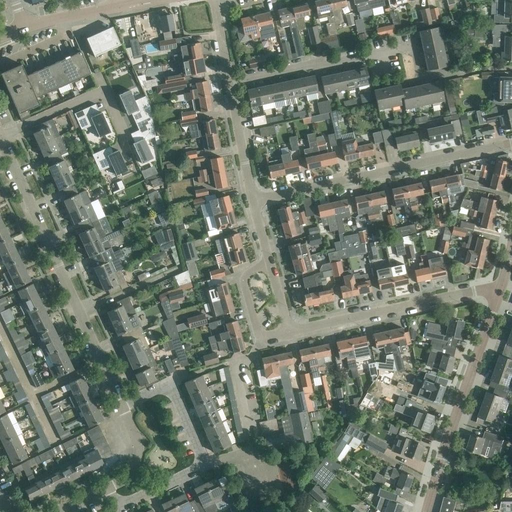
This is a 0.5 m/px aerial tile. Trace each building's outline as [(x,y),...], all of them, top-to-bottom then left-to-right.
[(337,34),(336,30),(328,0),(320,0),(314,2),(316,13),(324,11),(325,17),(327,17),(328,23),(325,24),(328,36),(329,36),(337,34)] [(346,6),(344,0),(328,0),(336,30),(342,28),(340,23),(343,22),(341,14),(342,13),(340,7),(346,6)] [(367,0),(352,0),(354,4),(356,3),(358,12),(370,9),(367,0)] [(385,6),(384,2),(383,0),(367,0),(370,9),(385,6)] [(446,0),(448,5),(449,11),(456,9),(453,0),(446,0)] [(493,22),(501,23),(511,23),(511,17),(511,2),(497,2),(496,15),(494,15),(493,22)] [(309,15),(306,4),(292,7),(297,31),(305,29),(302,16),(309,15)] [(297,31),(292,7),(277,10),(279,21),(280,21),(281,25),(282,27),(289,26),(296,58),(303,56),(297,31)] [(432,25),(428,8),(420,10),(424,27),(432,25)] [(437,8),(430,9),(432,20),(439,19),(437,8)] [(268,38),(265,25),(272,23),(269,12),(255,16),(259,36),(260,40),(268,38)] [(351,13),(345,15),(348,26),(354,25),(351,13)] [(154,26),(155,33),(174,29),(171,15),(141,21),(143,28),(154,26)] [(251,38),(259,36),(255,16),(240,19),(242,26),(236,28),(239,42),(252,39),(251,38)] [(504,47),(504,53),(504,61),(511,61),(511,36),(505,36),(505,25),(499,25),(491,26),(491,36),(495,36),(494,47),(504,47)] [(320,43),(316,26),(307,28),(311,45),(320,43)] [(120,45),(112,27),(86,38),(94,56),(120,45)] [(414,32),(416,38),(420,37),(422,45),(441,41),(438,27),(414,32)] [(484,27),(473,29),(474,34),(473,40),(483,40),(484,27)] [(383,29),(376,30),(378,38),(385,36),(383,29)] [(354,44),(353,43),(352,37),(342,40),(343,45),(344,46),(354,44)] [(137,39),(129,41),(132,59),(140,57),(137,39)] [(160,51),(176,48),(174,39),(158,42),(160,51)] [(289,41),(280,43),(284,60),(293,58),(289,41)] [(419,53),(420,58),(444,53),(441,41),(422,45),(423,52),(419,53)] [(191,59),(202,57),(199,42),(188,45),(180,46),(181,54),(173,55),(175,62),(178,62),(191,59)] [(276,62),(284,60),(280,43),(272,45),(276,62)] [(91,74),(84,60),(81,51),(75,54),(70,44),(65,47),(69,56),(79,79),(90,74),(91,74)] [(59,49),(57,50),(54,51),(58,61),(68,83),(79,79),(69,56),(64,59),(59,49)] [(420,58),(421,64),(426,63),(427,71),(447,66),(444,53),(420,58)] [(57,88),(68,83),(58,61),(53,64),(49,54),(43,56),(48,66),(57,88)] [(262,56),(249,60),(251,66),(264,63),(262,56)] [(135,71),(153,67),(151,57),(144,58),(145,62),(133,66),(135,71)] [(194,74),(205,72),(202,57),(191,59),(178,62),(180,70),(184,70),(185,75),(194,73),(194,74)] [(47,93),(57,88),(48,66),(42,69),(38,59),(32,61),(37,71),(47,93)] [(36,98),(47,93),(37,71),(31,73),(27,63),(22,66),(36,98)] [(0,74),(21,121),(31,117),(27,110),(39,105),(36,98),(22,66),(21,64),(0,74)] [(353,67),(358,87),(369,84),(365,65),(353,67)] [(343,72),(347,89),(358,87),(353,67),(342,70),(343,72)] [(336,71),(331,72),(335,92),(347,89),(343,72),(337,74),(336,71)] [(324,94),(335,92),(331,72),(326,73),(327,76),(320,77),(324,94)] [(166,84),(169,83),(184,81),(182,74),(164,77),(166,84)] [(307,101),(317,99),(316,93),(317,92),(314,76),(308,77),(307,74),(302,75),(306,95),(307,101)] [(306,95),(302,75),(297,76),(297,79),(291,81),(295,97),(306,95)] [(462,83),(461,78),(461,77),(443,82),(451,116),(456,115),(450,86),(462,83)] [(501,106),(503,105),(504,102),(511,102),(511,77),(499,77),(499,93),(493,93),(493,101),(488,101),(488,108),(501,106)] [(285,104),(296,101),(295,97),(291,81),(285,82),(285,79),(280,80),(285,104)] [(184,80),(184,81),(169,83),(170,91),(186,88),(184,80)] [(269,85),(273,102),(274,106),(285,104),(280,80),(275,81),(275,84),(269,85)] [(426,81),(431,104),(444,101),(440,81),(431,83),(431,80),(426,81)] [(185,100),(192,99),(209,95),(206,81),(195,83),(197,89),(190,90),(191,92),(184,93),(185,100)] [(414,87),(418,106),(431,104),(426,81),(421,82),(422,85),(414,87)] [(257,85),(262,104),(273,102),(269,85),(263,87),(262,84),(257,85)] [(374,90),(378,110),(391,107),(387,84),(381,86),(382,89),(374,90)] [(400,87),(400,85),(392,87),(391,84),(387,84),(391,107),(403,104),(405,109),(401,87),(400,87)] [(247,90),(250,107),(262,104),(257,85),(252,86),(253,89),(247,90)] [(401,87),(405,109),(418,106),(414,87),(405,89),(405,86),(401,87)] [(136,123),(151,116),(149,106),(145,96),(135,101),(130,90),(118,95),(127,115),(131,113),(136,123)] [(209,95),(192,99),(194,110),(181,113),(183,120),(196,118),(195,112),(201,111),(201,112),(212,110),(209,95)] [(325,113),(328,112),(331,112),(328,100),(322,101),(325,113)] [(325,113),(322,101),(317,103),(319,114),(321,114),(325,113)] [(74,114),(81,130),(93,125),(99,137),(110,132),(101,112),(99,113),(98,110),(94,112),(91,106),(74,114)] [(501,106),(488,108),(484,109),(487,123),(499,120),(500,126),(503,125),(504,130),(511,128),(511,108),(502,111),(501,106)] [(71,110),(66,112),(74,129),(78,127),(71,110)] [(340,111),(330,113),(331,119),(334,133),(336,141),(342,140),(337,120),(342,119),(340,111)] [(253,126),(266,124),(264,115),(251,118),(253,126)] [(134,143),(133,144),(141,163),(153,158),(145,141),(154,137),(152,124),(151,116),(136,123),(139,130),(130,134),(134,143)] [(201,136),(201,137),(217,134),(214,119),(197,122),(196,118),(183,120),(180,121),(181,125),(197,122),(199,137),(201,136)] [(52,119),(34,127),(36,132),(33,133),(38,145),(59,135),(52,119)] [(418,123),(418,124),(422,142),(437,139),(438,141),(454,138),(453,135),(461,134),(458,120),(450,122),(451,125),(427,130),(425,121),(421,122),(418,123)] [(273,125),(259,128),(261,137),(275,134),(275,132),(273,125)] [(480,129),(482,135),(494,132),(493,126),(480,129)] [(384,142),(384,146),(392,144),(389,130),(381,132),(384,142)] [(402,134),(403,137),(395,138),(397,149),(399,149),(399,151),(405,150),(404,148),(418,145),(415,131),(402,134)] [(373,133),(375,144),(384,142),(381,132),(373,133)] [(305,158),(307,169),(321,166),(318,149),(314,133),(306,135),(309,148),(303,150),(305,158)] [(219,148),(217,134),(201,137),(204,151),(219,148)] [(67,152),(59,135),(38,145),(44,157),(47,155),(49,160),(61,155),(67,152)] [(296,136),(295,136),(289,138),(292,151),(299,150),(296,136)] [(315,137),(318,149),(321,166),(336,163),(334,152),(327,153),(324,141),(323,141),(322,136),(315,137)] [(356,146),(354,139),(341,142),(342,150),(344,161),(359,158),(356,146)] [(371,143),(356,146),(359,158),(374,155),(371,143)] [(110,147),(92,154),(99,171),(112,166),(116,175),(127,170),(118,150),(112,153),(112,151),(109,151),(108,148),(110,147)] [(279,151),(281,159),(284,174),(299,171),(297,160),(290,162),(289,155),(287,156),(285,149),(279,151)] [(185,153),(186,159),(197,157),(195,151),(185,153)] [(68,172),(61,155),(49,160),(52,165),(48,167),(54,179),(68,172)] [(221,157),(210,159),(213,174),(224,172),(221,157)] [(270,178),(284,174),(281,159),(267,163),(270,178)] [(482,165),(480,159),(460,164),(460,168),(461,168),(476,171),(480,171),(503,177),(507,162),(496,159),(494,166),(488,165),(488,166),(482,165)] [(147,169),(141,172),(144,179),(151,176),(147,169)] [(485,180),(491,181),(489,188),(500,191),(503,177),(480,171),(476,171),(475,176),(485,178),(485,180)] [(62,189),(64,194),(76,189),(68,172),(54,179),(59,190),(62,189)] [(213,174),(207,175),(200,177),(197,177),(198,183),(208,181),(208,183),(214,182),(215,189),(227,187),(224,172),(213,174)] [(443,178),(448,202),(449,204),(455,203),(453,194),(461,192),(460,187),(465,186),(463,179),(462,174),(449,176),(449,174),(444,175),(444,178),(443,178)] [(448,202),(443,178),(428,181),(432,198),(441,196),(442,203),(448,202)] [(158,185),(156,179),(150,182),(152,187),(158,185)] [(477,182),(463,179),(465,186),(476,189),(477,182)] [(113,192),(113,194),(125,189),(121,180),(116,182),(119,189),(113,192)] [(420,183),(406,186),(411,210),(417,208),(415,202),(417,201),(416,195),(423,194),(420,183)] [(411,210),(406,186),(391,189),(394,200),(392,200),(394,207),(404,205),(407,217),(413,216),(411,210)] [(206,188),(195,191),(196,197),(208,194),(206,188)] [(69,212),(83,206),(76,189),(64,194),(67,199),(63,200),(69,212)] [(380,217),(378,210),(380,210),(379,206),(386,205),(385,202),(386,202),(383,191),(369,194),(374,218),(380,217)] [(158,193),(148,197),(151,205),(162,200),(158,193)] [(374,218),(369,194),(354,198),(356,209),(363,207),(365,214),(366,213),(368,220),(374,218)] [(213,215),(232,210),(227,195),(208,201),(212,216),(213,216),(213,215)] [(470,208),(470,210),(477,212),(477,211),(483,212),(482,213),(494,216),(498,201),(480,196),(478,205),(462,201),(460,206),(470,208)] [(204,197),(193,200),(194,206),(206,204),(204,197)] [(309,197),(302,199),(304,207),(303,207),(304,211),(297,213),(296,211),(290,213),(288,207),(289,207),(289,206),(277,209),(281,224),(305,217),(313,215),(309,197)] [(334,214),(336,222),(338,230),(340,241),(342,249),(346,248),(360,245),(358,234),(343,237),(342,233),(345,233),(341,219),(350,217),(346,199),(331,203),(334,214)] [(338,230),(336,222),(334,214),(331,203),(317,206),(319,217),(326,215),(330,232),(338,230)] [(122,215),(131,211),(128,205),(120,209),(122,215)] [(91,222),(83,206),(69,212),(74,224),(77,223),(79,227),(91,222)] [(213,215),(213,216),(217,230),(236,224),(232,210),(213,215)] [(390,227),(395,225),(396,225),(392,211),(386,213),(390,227)] [(164,212),(157,215),(162,226),(169,223),(168,221),(164,212)] [(440,213),(432,215),(435,227),(443,225),(440,213)] [(479,227),(481,228),(491,230),(494,216),(482,213),(479,227)] [(306,223),(305,217),(281,224),(285,238),(296,235),(294,227),(306,223)] [(460,220),(458,228),(465,230),(472,231),(474,224),(460,220)] [(78,234),(84,246),(98,239),(91,222),(79,227),(82,233),(78,234)] [(465,230),(458,228),(452,226),(451,233),(463,236),(465,230)] [(5,227),(0,229),(0,242),(10,238),(5,227)] [(309,235),(314,234),(318,233),(317,227),(308,229),(309,235)] [(173,240),(170,229),(162,231),(165,242),(173,240)] [(365,230),(358,232),(361,244),(368,242),(365,230)] [(238,233),(221,238),(225,252),(242,247),(238,233)] [(309,236),(308,236),(310,247),(321,244),(318,233),(314,234),(309,235),(309,236)] [(110,234),(98,239),(84,246),(89,258),(92,256),(94,261),(112,253),(107,241),(112,238),(110,234)] [(443,234),(439,252),(446,253),(450,235),(443,234)] [(461,249),(485,255),(488,240),(469,235),(467,244),(462,243),(461,249)] [(10,238),(0,242),(0,254),(0,256),(15,249),(10,238)] [(165,242),(158,245),(161,252),(163,251),(167,249),(174,245),(173,240),(165,242)] [(191,253),(195,252),(192,241),(181,244),(185,261),(193,259),(191,253)] [(339,241),(333,243),(335,248),(335,250),(338,250),(342,249),(340,241),(339,241)] [(308,256),(309,255),(305,242),(299,243),(288,246),(292,260),(308,256)] [(376,254),(373,242),(365,244),(368,256),(376,254)] [(403,242),(395,244),(397,256),(406,254),(403,242)] [(169,269),(178,265),(179,264),(174,245),(167,249),(163,251),(161,252),(149,257),(151,261),(153,262),(164,258),(169,269)] [(360,245),(346,248),(348,257),(359,255),(359,256),(363,255),(363,254),(367,253),(365,245),(360,246),(360,245)] [(412,245),(405,246),(407,259),(414,257),(412,245)] [(242,247),(225,252),(229,266),(246,262),(242,247)] [(15,249),(0,256),(6,266),(20,259),(15,249)] [(481,269),(485,255),(461,249),(460,255),(466,256),(464,265),(470,266),(481,269)] [(338,250),(328,252),(333,275),(341,273),(339,262),(340,261),(338,250)] [(93,267),(99,279),(107,275),(113,273),(108,262),(118,257),(115,252),(112,253),(94,261),(97,266),(93,267)] [(309,255),(308,256),(310,262),(311,262),(317,260),(315,254),(309,255)] [(419,263),(420,269),(414,270),(416,282),(431,278),(427,260),(426,254),(420,256),(421,262),(419,263)] [(313,270),(311,262),(310,262),(308,256),(292,260),(296,275),(313,270)] [(441,257),(427,260),(431,278),(446,275),(443,264),(442,264),(441,257)] [(5,280),(25,270),(20,259),(6,266),(8,271),(2,274),(5,280)] [(394,262),(388,263),(389,266),(393,287),(408,283),(406,272),(399,274),(398,268),(396,268),(394,262)] [(329,263),(322,265),(324,272),(331,269),(330,263),(329,263)] [(379,290),(393,287),(389,266),(374,269),(379,290)] [(222,268),(213,271),(198,275),(200,282),(224,276),(222,268)] [(9,291),(31,281),(25,270),(5,280),(8,285),(6,286),(9,291)] [(128,286),(120,270),(113,273),(107,275),(99,279),(104,291),(107,290),(110,295),(128,286)] [(181,277),(175,280),(178,285),(178,286),(190,282),(190,280),(187,270),(179,273),(180,274),(181,277)] [(357,270),(351,271),(357,295),(371,292),(369,280),(361,282),(360,276),(359,276),(357,270)] [(343,276),(345,286),(339,287),(342,298),(357,295),(351,271),(343,273),(343,276)] [(332,300),(334,300),(332,289),(323,291),(320,278),(323,278),(322,272),(313,275),(319,303),(326,301),(326,304),(333,303),(332,300)] [(137,276),(139,281),(147,278),(144,273),(137,276)] [(302,295),(305,306),(319,303),(313,275),(302,278),(304,288),(307,288),(308,294),(302,295)] [(211,302),(230,297),(225,282),(208,287),(210,294),(206,296),(208,302),(206,303),(206,304),(211,302)] [(17,291),(22,302),(37,294),(32,284),(17,291)] [(167,294),(169,299),(170,303),(182,300),(181,297),(183,297),(181,290),(167,294)] [(160,295),(158,297),(160,301),(162,302),(168,299),(169,299),(167,294),(167,292),(160,295)] [(42,305),(37,294),(22,302),(27,312),(42,305)] [(128,297),(108,306),(110,311),(107,312),(112,324),(136,313),(128,297)] [(234,311),(230,297),(211,302),(213,310),(210,311),(212,317),(223,314),(234,311)] [(168,299),(162,302),(164,307),(170,304),(170,303),(169,299),(168,299)] [(47,316),(42,305),(27,312),(33,323),(47,316)] [(7,314),(5,310),(0,312),(0,313),(5,323),(14,319),(11,312),(7,314)] [(136,313),(112,324),(118,336),(121,334),(123,339),(143,330),(136,313)] [(189,328),(207,323),(204,314),(187,319),(189,328)] [(33,323),(38,334),(53,327),(47,316),(33,323)] [(167,319),(162,322),(165,329),(175,324),(173,317),(167,319)] [(431,339),(430,344),(446,347),(448,336),(460,339),(463,322),(449,318),(447,327),(428,323),(425,338),(431,339)] [(17,325),(14,319),(5,323),(10,334),(16,331),(14,328),(17,327),(16,326),(17,325)] [(212,343),(230,338),(240,335),(236,320),(226,323),(226,324),(223,324),(225,332),(215,335),(216,337),(211,338),(212,343)] [(183,330),(189,328),(187,322),(181,324),(183,330)] [(58,337),(53,327),(38,334),(43,345),(58,337)] [(402,328),(387,331),(392,352),(394,361),(400,360),(397,347),(411,344),(408,331),(403,333),(402,328)] [(125,353),(127,357),(134,354),(148,348),(143,336),(145,335),(143,330),(123,339),(125,344),(122,346),(125,353)] [(392,352),(387,331),(378,333),(378,330),(374,331),(374,334),(373,334),(376,349),(383,347),(384,353),(392,352)] [(10,334),(15,345),(25,340),(21,333),(17,335),(16,331),(10,334)] [(244,349),(240,335),(230,338),(212,343),(209,344),(211,350),(218,348),(219,351),(226,349),(227,351),(229,352),(231,352),(233,352),(234,352),(244,349)] [(351,339),(350,339),(354,359),(369,355),(367,347),(365,336),(357,337),(357,335),(351,336),(351,339)] [(175,352),(183,350),(179,336),(171,338),(175,352)] [(58,337),(43,345),(48,355),(63,348),(58,337)] [(336,344),(332,345),(334,352),(335,358),(339,357),(339,359),(346,358),(349,370),(351,369),(351,370),(352,378),(356,377),(358,377),(357,369),(355,363),(354,359),(350,339),(336,342),(336,344)] [(28,348),(25,340),(15,345),(20,356),(26,353),(24,350),(28,348)] [(313,347),(318,371),(324,370),(323,363),(325,363),(323,356),(330,355),(328,344),(313,347)] [(434,354),(430,368),(449,374),(454,358),(440,354),(442,348),(431,345),(429,353),(434,354)] [(313,347),(298,350),(301,361),(308,360),(310,370),(311,370),(312,378),(320,377),(318,371),(313,347)] [(48,355),(53,366),(68,359),(63,348),(48,355)] [(138,373),(149,367),(147,362),(153,359),(148,348),(134,354),(127,357),(133,369),(136,368),(138,373)] [(291,352),(276,355),(278,366),(280,377),(281,379),(289,377),(286,364),(293,363),(291,352)] [(26,353),(20,356),(26,366),(31,364),(35,362),(31,354),(27,356),(26,353)] [(218,361),(215,353),(202,357),(205,365),(218,361)] [(511,353),(509,359),(500,355),(496,368),(511,373),(511,353)] [(261,358),(264,369),(255,371),(259,387),(267,386),(266,380),(280,377),(278,366),(276,355),(261,358)] [(381,356),(373,358),(377,373),(376,367),(383,366),(381,356)] [(13,368),(8,358),(2,361),(6,370),(3,371),(4,372),(13,368)] [(368,364),(357,366),(359,374),(369,371),(370,374),(375,373),(377,373),(373,358),(367,359),(368,364)] [(53,366),(59,377),(73,370),(68,359),(53,366)] [(175,371),(170,360),(169,359),(164,361),(169,373),(175,371)] [(26,366),(31,377),(36,375),(31,364),(26,366)] [(138,373),(135,374),(140,386),(145,384),(146,387),(158,381),(157,377),(154,378),(149,367),(138,373)] [(13,368),(4,372),(9,383),(12,382),(18,379),(13,368)] [(383,368),(382,381),(415,386),(417,374),(383,368)] [(498,382),(495,388),(509,393),(511,394),(511,386),(509,385),(511,376),(511,373),(496,368),(492,380),(498,382)] [(299,375),(303,391),(303,392),(312,390),(308,373),(299,375)] [(41,385),(36,375),(31,377),(36,388),(41,385)] [(189,393),(206,387),(201,375),(184,383),(189,393)] [(324,375),(319,376),(323,392),(327,391),(324,375)] [(439,403),(444,387),(442,386),(445,378),(428,375),(426,381),(424,380),(421,388),(423,389),(420,397),(431,401),(431,400),(439,403)] [(87,387),(82,376),(68,383),(73,394),(87,387)] [(289,377),(281,379),(283,391),(288,415),(307,410),(305,403),(303,394),(302,391),(293,393),(289,377)] [(17,392),(23,390),(18,379),(12,382),(17,392)] [(375,408),(386,392),(373,384),(362,400),(375,408)] [(194,405),(215,397),(210,385),(206,387),(189,393),(194,405)] [(73,394),(78,405),(93,398),(87,387),(73,394)] [(509,393),(495,388),(493,394),(487,392),(483,404),(500,410),(504,399),(506,400),(509,393)] [(17,392),(14,394),(19,404),(28,400),(23,390),(17,392)] [(52,397),(50,392),(40,397),(45,407),(50,405),(47,399),(52,397)] [(303,394),(305,403),(312,401),(310,392),(303,394)] [(199,417),(216,410),(220,408),(215,397),(194,405),(199,417)] [(78,405),(83,416),(98,409),(93,398),(78,405)] [(423,406),(416,404),(407,401),(405,406),(403,405),(402,406),(396,403),(396,404),(393,409),(414,417),(410,425),(428,432),(428,431),(430,432),(433,425),(431,425),(434,416),(421,411),(423,406)] [(24,406),(29,416),(34,414),(29,403),(24,406)] [(496,422),(500,410),(483,404),(478,416),(484,419),(482,425),(496,430),(498,423),(496,422)] [(45,407),(51,418),(60,414),(56,406),(52,408),(50,405),(45,407)] [(98,409),(83,416),(89,427),(103,420),(98,409)] [(356,409),(346,411),(348,418),(352,417),(356,409)] [(199,417),(204,428),(221,422),(216,410),(199,417)] [(262,440),(264,448),(265,452),(313,441),(311,431),(307,410),(288,415),(288,416),(280,417),(282,423),(289,422),(292,433),(262,440)] [(310,421),(322,419),(320,411),(309,414),(310,421)] [(274,412),(265,414),(267,420),(276,418),(274,412)] [(0,417),(0,430),(12,424),(7,414),(0,417)] [(34,427),(40,424),(34,414),(29,416),(34,427)] [(60,414),(51,418),(56,429),(61,427),(58,422),(63,420),(60,414)] [(350,423),(357,427),(361,421),(354,417),(350,423)] [(226,433),(221,422),(204,428),(209,440),(226,433)] [(0,430),(0,437),(2,442),(17,435),(12,424),(0,430)] [(37,433),(39,437),(45,435),(40,424),(34,427),(34,428),(31,429),(33,435),(37,433)] [(392,424),(389,432),(398,434),(392,451),(418,460),(423,445),(414,442),(412,441),(413,436),(406,434),(408,430),(392,424)] [(87,431),(89,436),(101,430),(98,425),(87,431)] [(61,427),(56,429),(61,440),(71,436),(67,428),(63,431),(61,427)] [(101,430),(89,436),(91,441),(103,435),(101,430)] [(467,444),(465,449),(467,450),(467,451),(480,455),(480,454),(481,454),(482,448),(492,451),(493,448),(495,442),(501,444),(504,437),(497,435),(494,434),(485,431),(483,438),(472,434),(469,444),(467,444)] [(214,453),(231,445),(226,433),(209,440),(214,453)] [(2,442),(7,453),(22,446),(17,435),(2,442)] [(50,446),(45,435),(34,440),(39,451),(50,446)] [(91,441),(94,446),(106,440),(103,435),(91,441)] [(370,435),(365,443),(382,453),(387,445),(370,435)] [(62,443),(65,448),(77,442),(74,437),(66,441),(62,443)] [(94,447),(96,451),(108,445),(106,440),(94,446),(94,447)] [(341,441),(331,456),(339,461),(349,446),(341,441)] [(50,449),(53,454),(65,448),(62,443),(58,446),(50,449)] [(96,451),(97,453),(97,452),(99,456),(110,450),(108,445),(96,451)] [(27,457),(22,446),(7,453),(13,464),(27,457)] [(103,464),(102,461),(99,456),(97,452),(97,453),(96,451),(94,447),(82,453),(83,454),(85,458),(91,470),(103,464)] [(38,455),(41,460),(53,454),(50,449),(38,455)] [(99,456),(102,461),(113,455),(110,450),(99,456)] [(85,458),(83,454),(71,460),(79,476),(91,470),(85,458)] [(26,461),(28,466),(41,460),(38,455),(26,461)] [(79,476),(71,460),(59,466),(61,470),(66,482),(79,476)] [(24,468),(32,484),(24,488),(30,500),(32,502),(38,499),(37,497),(42,494),(34,478),(28,466),(26,461),(18,465),(20,470),(24,468)] [(329,472),(320,465),(310,477),(319,485),(329,472)] [(413,476),(394,469),(391,477),(396,479),(394,486),(397,487),(397,488),(407,491),(413,476)] [(66,482),(61,470),(49,476),(55,488),(56,490),(62,487),(62,485),(66,482)] [(47,472),(34,478),(42,494),(55,488),(49,476),(47,472)] [(376,474),(373,481),(384,486),(387,479),(376,474)] [(228,490),(224,493),(216,478),(205,483),(216,505),(219,511),(229,508),(231,511),(239,511),(228,489),(228,490)] [(216,505),(205,483),(194,489),(204,510),(216,505)] [(320,501),(327,495),(316,484),(309,491),(320,501)] [(380,496),(376,508),(378,509),(383,511),(399,511),(402,505),(394,502),(397,495),(394,493),(380,486),(380,488),(379,487),(377,495),(380,496)] [(199,511),(194,501),(193,501),(189,504),(184,494),(173,499),(178,511),(199,511)] [(453,511),(456,500),(443,497),(439,511),(453,511)] [(178,511),(173,499),(161,505),(165,511),(178,511)] [(511,511),(511,501),(502,501),(500,509),(499,511),(511,511)]
